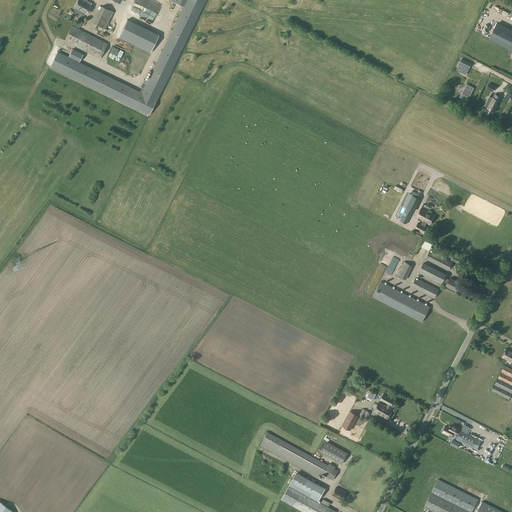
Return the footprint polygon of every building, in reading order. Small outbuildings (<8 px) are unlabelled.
[(86,14),(91,3),(85,0),(77,0),(74,8),(75,8),(74,10),(84,16),(85,13),(86,14)] [(129,67),(145,26),(152,16),(153,15),(156,11),(153,8),(141,4),(136,0),(129,0),(103,68),(107,71),(110,73),(122,78),(122,75),(129,67)] [(156,100),(205,0),(187,0),(148,81),(144,79),(140,88),(142,89),(140,93),(156,100)] [(105,29),(114,12),(101,6),(93,23),(91,28),(106,35),(108,30),(105,29)] [(511,30),(497,23),(489,38),(508,48),(507,49),(511,51),(511,30)] [(100,59),(108,43),(72,25),(64,41),(100,59)] [(132,89),(86,66),(59,53),(57,52),(50,66),(149,114),(156,100),(140,93),(132,89)] [(493,91),(496,86),(489,82),(486,88),(493,91)] [(466,84),(460,97),(467,100),(474,88),(466,84)] [(483,106),(481,110),(487,113),(489,109),(495,98),(496,94),(490,91),(488,95),(488,94),(482,106),(483,106)] [(389,218),(412,163),(407,161),(409,156),(401,153),(398,160),(376,213),(381,216),(381,215),(389,218)] [(406,224),(421,195),(412,191),(404,206),(406,208),(400,220),(406,224)] [(428,211),(427,212),(421,208),(417,217),(423,220),(426,222),(430,224),(434,215),(431,213),(431,212),(431,211),(429,210),(428,211)] [(424,226),(426,222),(423,220),(421,224),(418,223),(415,229),(419,231),(418,232),(419,233),(421,234),(422,233),(422,232),(425,234),(428,228),(424,226)] [(451,258),(451,260),(457,263),(460,258),(453,255),(435,245),(433,249),(451,258)] [(430,250),(425,259),(448,271),(453,262),(430,250)] [(404,261),(397,275),(405,280),(413,266),(404,261)] [(418,273),(441,285),(447,274),(423,262),(418,273)] [(439,289),(416,277),(411,287),(434,298),(439,289)] [(459,283),(450,278),(446,286),(455,290),(459,283)] [(430,306),(381,281),(373,297),(422,322),(430,306)] [(511,352),(506,349),(502,356),(507,359),(507,360),(511,362),(511,352)] [(509,399),(511,393),(511,385),(511,384),(511,369),(504,365),(491,391),(509,399)] [(392,410),(390,408),(394,401),(383,395),(380,400),(387,404),(386,406),(379,402),(373,412),(387,419),(392,410)] [(350,430),(358,416),(350,411),(342,425),(350,430)] [(443,432),(451,436),(454,430),(446,426),(443,432)] [(479,439),(461,430),(456,439),(474,449),(479,439)] [(267,432),(260,446),(318,477),(320,473),(333,480),(338,471),(334,469),(335,467),(329,464),(328,466),(267,432)] [(347,453),(327,442),(321,453),(341,464),(347,453)] [(295,474),(282,499),(305,511),(335,511),(336,511),(318,502),(325,490),(295,474)] [(438,479),(424,507),(433,511),(471,511),(478,499),(438,479)] [(346,492),(336,487),(332,495),(342,500),(346,492)] [(12,511),(0,502),(0,511),(12,511)] [(503,511),(482,502),(477,511),(503,511)]
